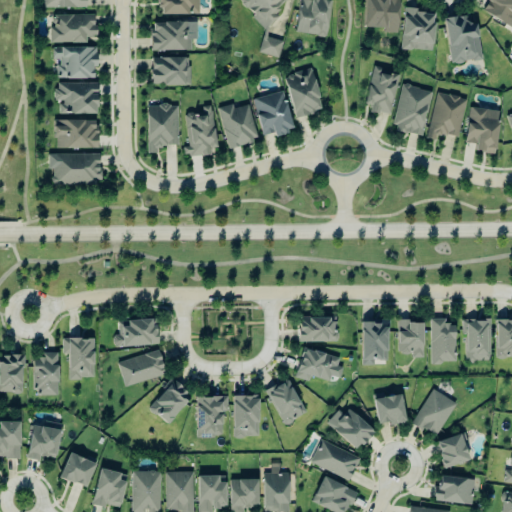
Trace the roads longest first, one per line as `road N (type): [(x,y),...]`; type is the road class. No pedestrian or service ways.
road 1 (tertiary): [(511,231),(0,234)]
road 2 (residential): [(30,315),(111,298),(511,295)]
road 3 (residential): [(184,297),(189,358),(213,372),(263,365),(271,354),(273,296)]
road 4 (residential): [(137,175),(175,190),(316,159)]
road 5 (residential): [(123,0),(126,142),(137,175)]
road 6 (residential): [(359,135),(343,129),(320,141),(316,159),(324,175),(342,182),(359,176),(369,157),(359,135)]
road 7 (residential): [(368,160),(511,182)]
